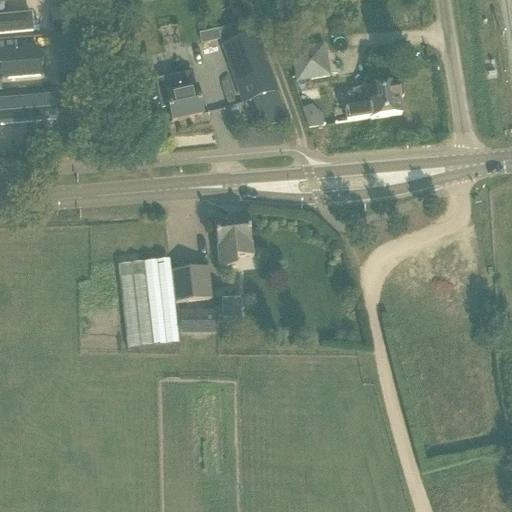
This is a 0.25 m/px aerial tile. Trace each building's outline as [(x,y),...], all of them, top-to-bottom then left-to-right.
[(310,6),(298,9),(302,22),(313,19),(310,6)] [(73,34),(70,9),(51,11),(54,36),(73,34)] [(0,42),(32,40),(30,17),(0,19),(0,42)] [(55,37),(57,72),(74,72),(73,36),(55,37)] [(275,93),(255,36),(223,48),(243,105),(275,93)] [(0,71),(35,68),(32,41),(0,44),(0,71)] [(330,77),(324,44),(291,50),(296,78),(309,76),(310,81),(330,77)] [(172,123),(202,116),(196,88),(192,71),(175,76),(175,78),(155,82),(161,110),(169,109),(172,123)] [(79,85),(77,74),(58,76),(59,87),(79,85)] [(149,101),(158,99),(155,82),(146,84),(149,101)] [(402,89),(399,87),(397,87),(397,85),(352,91),(354,109),(345,111),(346,123),(370,120),(370,121),(401,116),(399,100),(401,100),(403,97),(402,89)] [(309,128),(323,125),(322,116),(311,106),(302,110),(309,128)] [(0,136),(60,132),(59,119),(0,122),(0,136)] [(85,146),(84,135),(64,137),(66,148),(85,146)] [(220,271),(237,269),(236,260),(253,258),(248,219),(214,223),(220,271)] [(175,305),(211,300),(207,269),(172,273),(170,262),(119,268),(128,350),(180,345),(175,305)] [(222,319),(241,318),(240,298),(221,299),(222,319)] [(185,334),(217,334),(217,311),(185,312),(185,334)]
